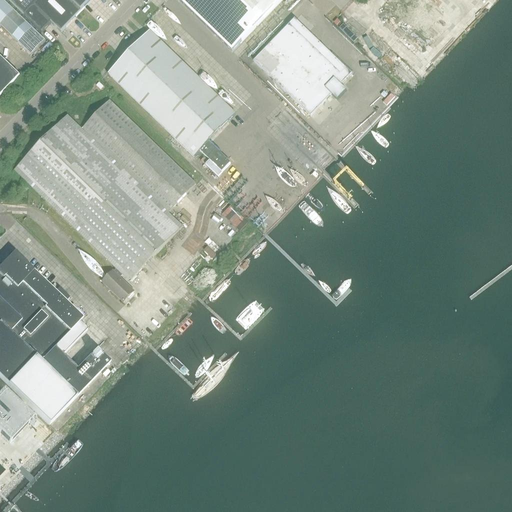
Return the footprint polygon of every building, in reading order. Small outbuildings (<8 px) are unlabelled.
[(3,0),(0,0),(0,24),(32,55),(46,40),(3,0)] [(61,33),(93,0),(7,0),(42,33),(51,24),(61,33)] [(233,52),(283,0),(182,0),(181,2),(233,52)] [(88,9),(99,17),(105,9),(94,1),(88,9)] [(338,18),(334,23),(339,27),(338,28),(348,37),(353,31),(338,18)] [(341,85),(352,74),(295,19),(289,25),(254,61),(311,116),(326,100),(331,95),(337,100),(347,91),(341,85)] [(150,31),(108,74),(103,80),(189,163),(194,157),(200,151),(209,142),(236,114),(150,31)] [(405,58),(399,65),(408,73),(424,56),(407,41),(397,51),(405,58)] [(0,56),(0,97),(20,77),(0,56)] [(370,69),(381,79),(385,74),(374,64),(370,69)] [(68,116),(15,171),(116,269),(114,272),(114,271),(103,282),(124,303),(135,292),(121,278),(123,276),(130,283),(154,258),(158,263),(166,255),(161,251),(184,228),(169,213),(197,185),(110,101),(82,130),(68,116)] [(371,130),(376,125),(363,111),(357,116),(371,130)] [(333,126),(325,138),(315,132),(306,146),(331,162),(340,148),(338,147),(346,134),(333,126)] [(231,164),(209,142),(200,151),(210,161),(206,166),(218,178),(223,173),(222,173),(231,164)] [(207,186),(202,191),(217,205),(222,200),(207,186)] [(231,205),(221,215),(238,233),(248,223),(231,205)] [(208,248),(215,253),(218,249),(212,244),(208,248)] [(212,258),(215,254),(207,248),(204,252),(212,258)] [(0,378),(50,426),(111,362),(97,349),(77,370),(63,356),(88,330),(79,322),(83,319),(66,302),(70,298),(59,288),(55,292),(14,253),(0,268),(0,378)] [(3,392),(0,395),(0,434),(9,444),(32,420),(3,392)]
